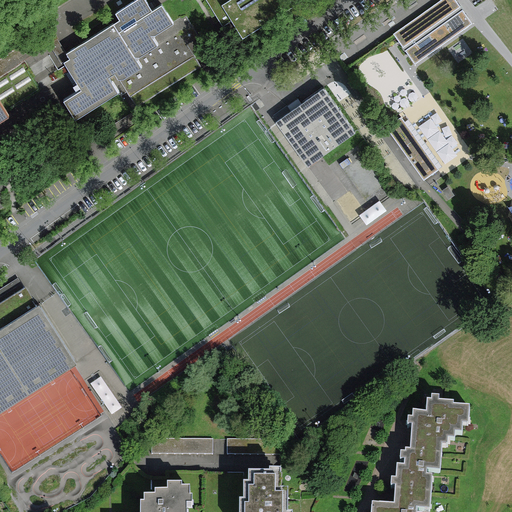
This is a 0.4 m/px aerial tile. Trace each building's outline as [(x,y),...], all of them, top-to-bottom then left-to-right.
[(64,99),(76,118),(119,90),(109,75),(115,72),(138,107),(201,67),(187,46),(199,38),(187,18),(182,21),(182,20),(175,24),(162,3),(153,9),(147,0),(135,0),(116,12),(120,18),(67,52),(70,58),(65,61),(79,84),(82,87),(64,99)] [(231,17),(242,35),(297,0),(206,0),(222,23),(231,17)] [(440,0),(395,33),(415,61),(471,21),(456,0),(440,0)] [(0,114),(39,89),(23,63),(0,77),(0,114)] [(407,107),(418,98),(410,87),(398,96),(407,107)] [(324,89),(277,123),(309,168),(356,134),(324,89)] [(414,115),(423,126),(434,117),(425,107),(414,115)] [(402,119),(388,129),(425,181),(440,171),(402,119)] [(367,225),(387,211),(380,201),(360,215),(367,225)] [(0,409),(73,364),(36,303),(33,305),(30,300),(32,299),(24,287),(0,302),(0,409)] [(120,405),(98,376),(88,383),(110,413),(120,405)] [(409,427),(408,453),(439,455),(439,445),(446,445),(446,439),(452,439),(452,432),(460,432),(460,425),(467,425),(468,407),(451,407),(452,403),(435,402),(436,397),(429,397),(429,402),(424,401),(423,414),(410,413),(410,421),(405,420),(405,427),(409,427)] [(150,439),(150,453),(212,453),(212,440),(201,440),(201,429),(193,429),(193,439),(150,439)] [(279,440),(226,440),(226,454),(278,455),(279,440)] [(392,488),(392,492),(429,494),(430,479),(424,478),(424,473),(438,474),(439,455),(408,453),(402,453),(402,456),(397,456),(397,462),(401,462),(401,469),(393,468),(392,483),(389,483),(389,488),(392,488)] [(267,478),(245,478),(245,489),(241,490),(241,507),(236,507),(235,511),(284,511),(284,496),(279,496),(279,476),(267,476),(267,478)] [(183,511),(184,509),(188,509),(188,500),(185,500),(185,491),(178,491),(178,488),(163,488),(164,495),(151,495),(151,499),(141,499),(141,506),(136,506),(136,511),(183,511)] [(413,511),(414,510),(428,511),(429,494),(392,492),(391,508),(368,507),(367,511),(413,511)]
